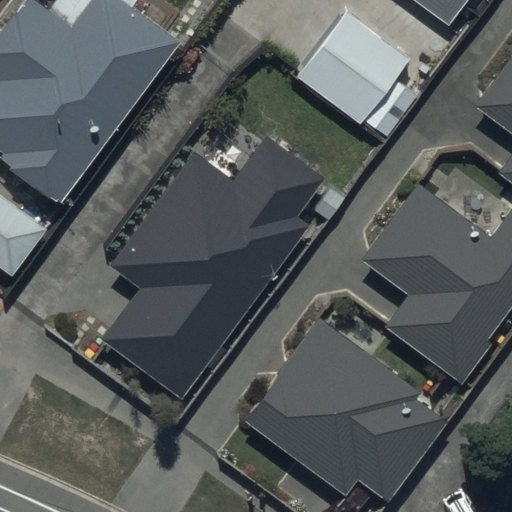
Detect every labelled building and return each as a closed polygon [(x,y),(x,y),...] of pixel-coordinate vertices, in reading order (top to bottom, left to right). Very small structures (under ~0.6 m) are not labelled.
[(0,0),(0,146),(53,187),(174,25),(140,0),(0,0)] [(343,0),(341,0),(293,66),(358,114),(407,47),(343,0)] [(412,0),(373,0),(366,10),(414,46),(435,17),(412,0)] [(422,0),(444,17),(457,0),(422,0)] [(511,31),(467,94),(511,126),(511,134),(493,161),(511,175),(511,31)] [(141,224),(125,244),(157,269),(155,271),(100,349),(170,399),(233,311),(230,309),(339,165),(272,113),(251,140),(240,131),(230,144),(212,130),(187,163),(174,153),(128,214),(141,224)] [(0,182),(0,260),(8,266),(45,216),(0,182)] [(421,192),(362,270),(413,309),(392,337),(462,390),(511,324),(511,225),(495,247),(421,192)] [(314,311),(237,418),(343,495),(355,478),(385,500),(449,411),(414,386),(416,383),(314,311)]
